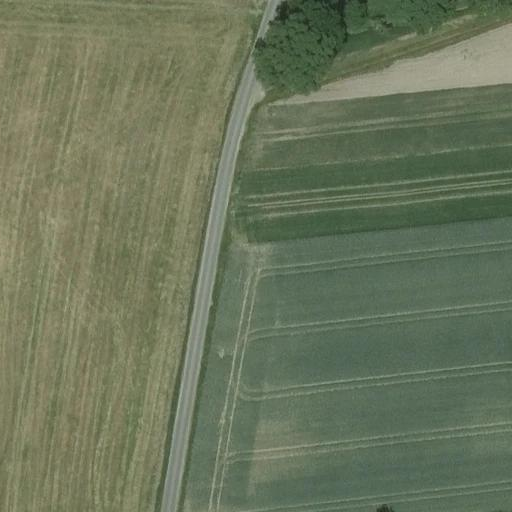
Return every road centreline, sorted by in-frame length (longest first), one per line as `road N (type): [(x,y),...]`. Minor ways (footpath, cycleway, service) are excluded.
road 1 (unclassified): [(168,511),(234,123),(279,0)]
road 2 (track): [(511,13),(239,110)]
